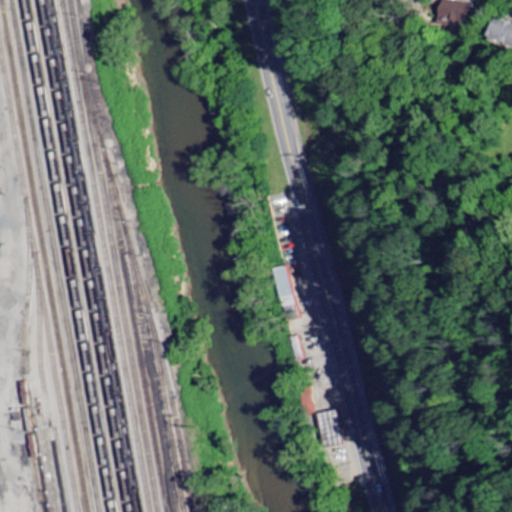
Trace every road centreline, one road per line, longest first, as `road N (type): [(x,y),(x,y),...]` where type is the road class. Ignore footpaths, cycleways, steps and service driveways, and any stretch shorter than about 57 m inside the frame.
road 1 (secondary): [(252,0),(379,511)]
road 2 (residential): [(511,434),(480,404),(488,338),(455,293),(472,240),(511,220)]
road 3 (residential): [(360,0),(511,6)]
